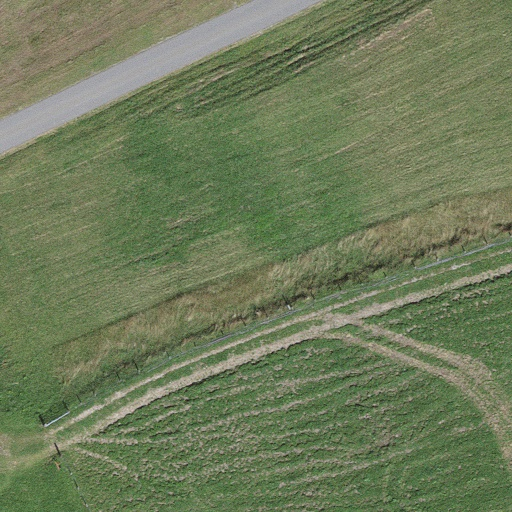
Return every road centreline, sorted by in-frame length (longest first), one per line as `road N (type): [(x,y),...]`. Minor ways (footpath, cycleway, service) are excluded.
road 1 (track): [(0,443),(45,437),(151,379),(265,333),(511,250)]
road 2 (unclassified): [(0,136),(283,0)]
